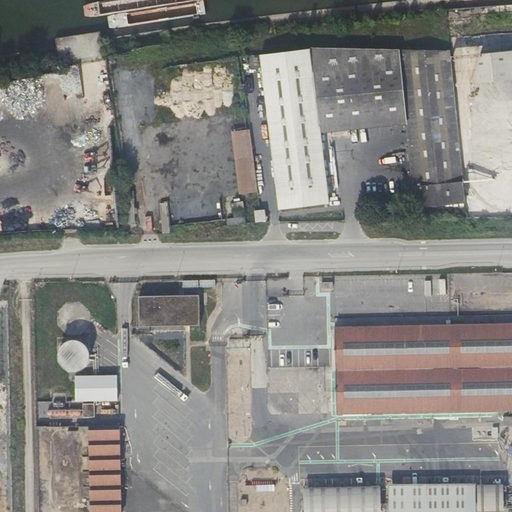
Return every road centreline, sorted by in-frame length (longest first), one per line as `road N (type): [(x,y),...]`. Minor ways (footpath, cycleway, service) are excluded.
road 1 (unclassified): [(511,252),(0,267)]
road 2 (unknown): [(296,301),(431,301)]
